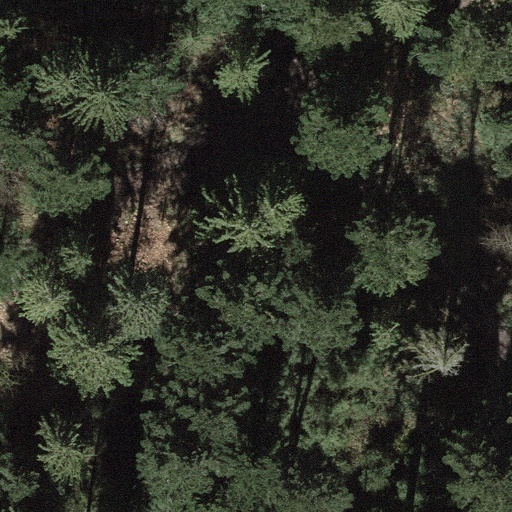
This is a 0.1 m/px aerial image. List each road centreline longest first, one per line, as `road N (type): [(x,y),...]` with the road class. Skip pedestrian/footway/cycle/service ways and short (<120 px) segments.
road 1 (track): [(294,85),(0,274)]
road 2 (track): [(511,333),(319,130),(294,85)]
